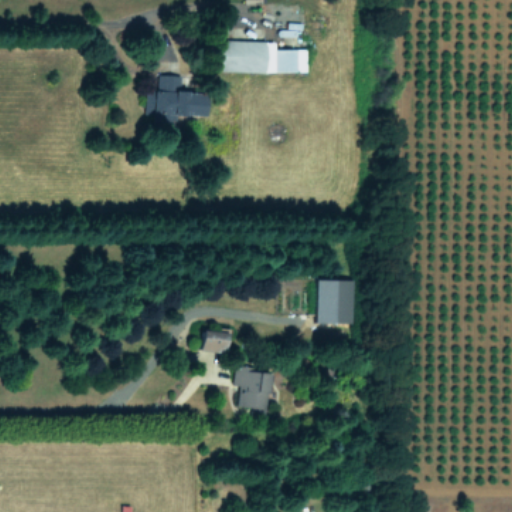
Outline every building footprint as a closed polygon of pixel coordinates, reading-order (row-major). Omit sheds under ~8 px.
[(273,48),(273,40),(218,39),(217,70),(304,72),(305,49),(273,48)] [(204,114),(204,92),(178,91),(179,75),(156,74),(156,90),(144,90),(144,113),(204,114)] [(350,279),(315,279),(314,322),(349,323),(350,279)] [(198,349),(224,353),(226,332),(201,329),(198,349)] [(270,372),(233,366),(229,383),(237,385),(234,405),(240,406),(240,411),(262,415),(270,372)]
